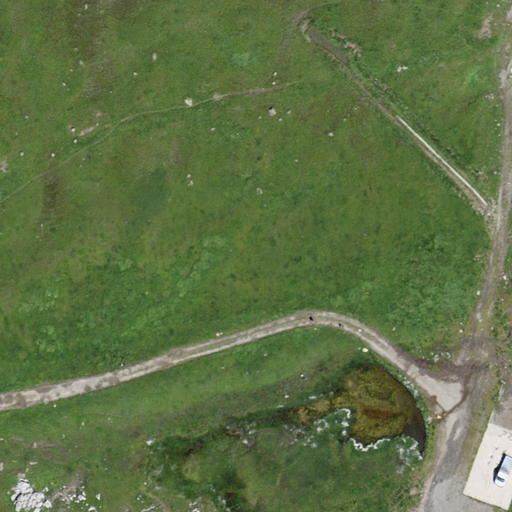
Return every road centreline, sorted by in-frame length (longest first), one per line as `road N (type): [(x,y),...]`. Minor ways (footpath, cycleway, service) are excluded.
road 1 (track): [(471,394),(351,333),(323,327),(283,330),(0,404)]
road 2 (track): [(511,172),(471,394),(435,511)]
